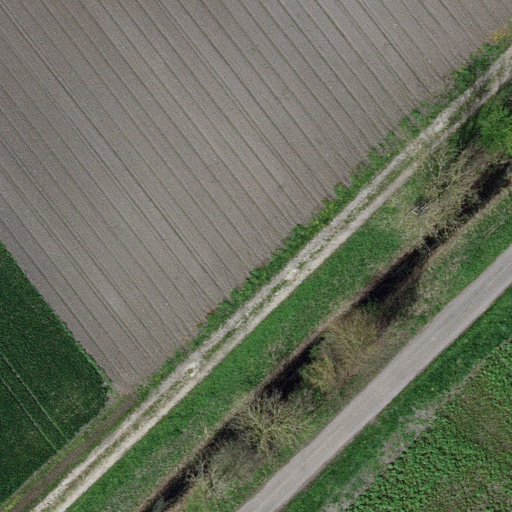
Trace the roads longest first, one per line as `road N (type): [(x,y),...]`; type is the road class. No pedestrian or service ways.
road 1 (track): [(511,75),(68,511)]
road 2 (track): [(269,511),(511,275)]
